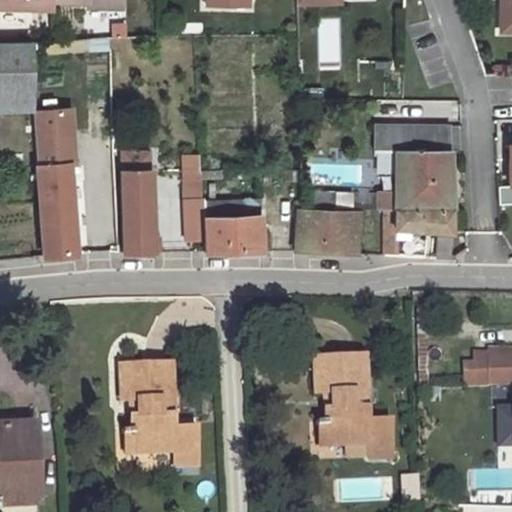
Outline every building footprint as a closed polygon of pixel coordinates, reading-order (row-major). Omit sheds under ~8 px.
[(511,0),(501,0),(501,29),(511,29),(511,0)] [(0,108),(36,108),(32,37),(0,38),(0,108)] [(244,46),(206,54),(214,89),(252,81),(244,46)] [(381,192),(380,208),(384,208),(451,210),(453,126),(379,125),(378,152),(399,152),(398,193),(381,192)] [(41,188),(45,258),(77,255),(72,185),(70,166),(40,169),(41,188)] [(189,199),(204,198),(202,169),(187,170),(189,199)] [(120,171),(120,201),(152,200),(151,170),(120,171)] [(261,197),(204,200),(206,252),(263,253),(261,197)] [(153,233),(152,200),(120,201),(121,253),(153,251),(153,233)] [(451,210),(384,208),(383,256),(397,256),(397,247),(409,246),(410,233),(437,234),(436,257),(450,258),(451,210)] [(300,210),(298,253),(358,256),(359,211),(300,210)] [(161,232),(153,233),(153,251),(162,251),(161,232)] [(28,332),(44,332),(44,320),(27,321),(28,332)] [(511,346),(486,347),(487,385),(511,384),(511,346)] [(313,420),(314,440),(343,439),(363,438),(364,455),(364,460),(390,460),(389,418),(366,419),(364,356),(311,358),(312,394),(320,393),(321,420),(313,420)] [(122,427),(123,446),(176,445),(176,464),(200,463),(198,422),(177,423),(175,361),(115,364),(119,399),(126,399),(130,426),(122,427)] [(511,384),(510,385),(510,406),(493,405),(493,428),(509,428),(509,444),(511,444),(511,384)] [(33,424),(0,425),(0,507),(17,507),(17,499),(37,499),(33,424)] [(509,428),(493,428),(493,444),(509,444),(509,428)] [(363,438),(343,439),(344,455),(364,455),(363,438)] [(511,448),(497,450),(498,467),(511,465),(511,448)] [(418,499),(417,479),(400,479),(401,499),(418,499)]
